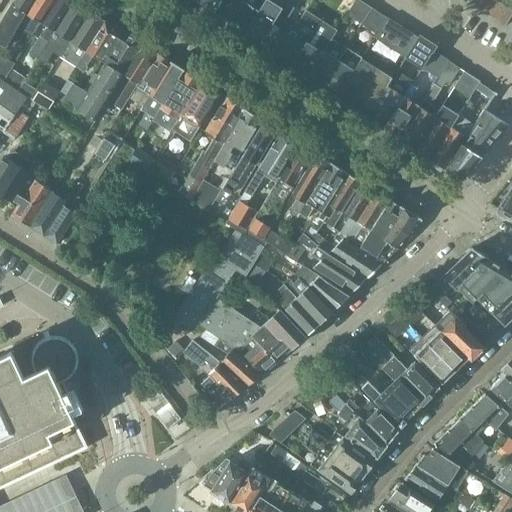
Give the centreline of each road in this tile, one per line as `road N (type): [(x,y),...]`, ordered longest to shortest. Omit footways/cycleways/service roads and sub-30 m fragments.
road 1 (residential): [(102,0),(448,220)]
road 2 (residential): [(448,220),(164,473)]
road 3 (residential): [(511,343),(419,428),(359,511)]
road 4 (residential): [(511,76),(397,0)]
